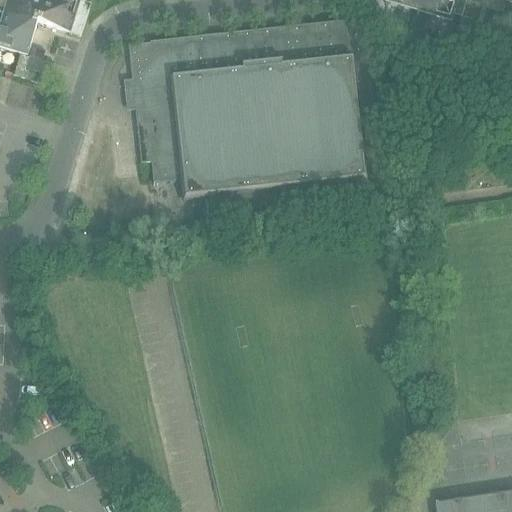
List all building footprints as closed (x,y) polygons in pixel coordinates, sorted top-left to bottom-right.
[(8,0),(4,14),(33,23),(34,26),(39,23),(37,21),(44,0),(8,0)] [(44,0),(37,21),(39,23),(40,26),(80,39),(91,5),(73,0),(44,0)] [(386,0),(385,2),(417,12),(418,12),(422,0),(386,0)] [(422,0),(418,12),(417,12),(415,18),(421,19),(420,22),(447,30),(450,22),(451,22),(457,0),(422,0)] [(0,48),(19,55),(16,66),(12,78),(24,81),(28,70),(50,77),(54,65),(42,61),(27,57),(30,48),(36,28),(34,26),(33,23),(4,14),(0,27),(0,48)] [(151,165),(153,184),(184,181),(186,201),(206,199),(207,216),(345,201),(343,184),(363,181),(357,126),(374,124),(373,118),(376,117),(375,111),(373,112),(363,24),(129,49),(134,87),(126,88),(128,109),(136,108),(143,166),(151,165)] [(471,26),(461,24),(459,39),(468,40),(471,26)] [(45,53),(30,48),(27,57),(42,61),(45,53)] [(50,77),(28,70),(24,81),(47,88),(50,77)] [(511,511),(511,495),(443,506),(443,507),(437,508),(437,506),(434,507),(435,511),(511,511)]
